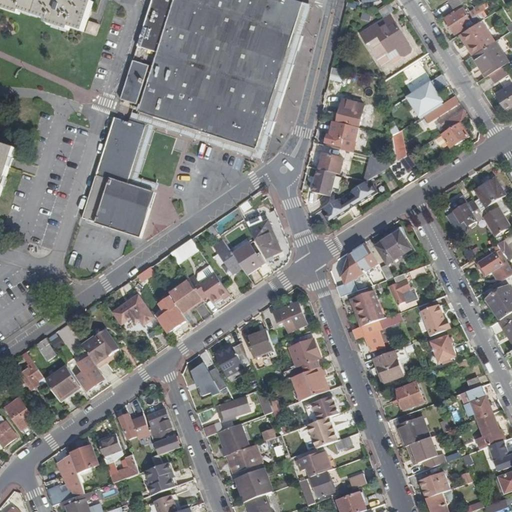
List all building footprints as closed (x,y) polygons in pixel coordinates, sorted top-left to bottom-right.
[(0,0),(0,9),(19,15),(20,12),(47,21),(46,24),(68,32),(70,28),(83,32),(92,3),(84,0),(0,0)] [(159,54),(140,113),(255,150),(302,3),(298,2),(293,0),(153,0),(139,43),(136,55),(143,57),(145,50),(159,54)] [(449,0),(454,8),(467,0),(449,0)] [(255,150),(140,113),(137,122),(130,119),(129,124),(144,129),(127,184),(154,193),(157,184),(138,179),(155,127),(261,161),(311,6),(302,3),(255,150)] [(346,8),(358,11),(360,6),(348,3),(346,8)] [(454,15),(454,13),(447,18),(445,18),(455,34),(466,28),(463,24),(468,21),(465,17),(467,16),(463,9),(460,11),(454,15)] [(390,15),(359,34),(377,61),(385,56),(389,61),(399,54),(403,56),(409,52),(409,47),(390,15)] [(96,37),(100,25),(89,22),(86,33),(96,37)] [(476,54),(493,43),(480,22),(463,33),(471,46),(476,54)] [(481,70),(486,78),(503,67),(509,63),(501,51),(495,42),(493,43),(476,54),(474,55),(483,68),(481,70)] [(476,54),(471,46),(468,48),(473,56),(474,55),(476,54)] [(483,80),(486,78),(481,70),(483,68),(474,55),(473,56),(469,58),(483,80)] [(149,67),(134,62),(121,100),(137,105),(149,67)] [(330,75),(343,78),(344,71),(332,68),(330,75)] [(433,81),(440,92),(449,87),(443,76),(433,81)] [(511,107),(511,82),(496,93),(507,110),(511,107)] [(455,97),(414,122),(416,125),(424,121),(426,125),(459,104),(455,97)] [(340,116),(339,119),(339,122),(359,127),(364,106),(344,101),(340,116)] [(442,135),(460,123),(469,118),(463,109),(440,124),(444,129),(439,132),(441,136),(442,135)] [(393,123),(399,132),(407,127),(401,117),(393,123)] [(144,129),(129,124),(114,120),(84,219),(140,237),(154,193),(127,184),(144,129)] [(424,121),(416,125),(419,130),(426,125),(424,121)] [(359,129),(334,123),(330,137),(327,136),(325,144),(342,148),(343,140),(356,143),(359,129)] [(469,137),(460,123),(442,135),(450,149),(456,145),(459,149),(469,142),(467,139),(469,137)] [(16,150),(0,144),(0,195),(11,164),(16,150)] [(336,175),(340,176),(344,160),(324,155),(320,171),(336,175)] [(396,164),(374,158),(371,168),(367,167),(363,182),(367,183),(367,182),(382,173),(390,168),(396,164)] [(390,168),(398,180),(408,174),(400,162),(396,164),(390,168)] [(320,171),(317,171),(312,194),(330,198),(336,175),(320,171)] [(501,200),(507,196),(496,179),(485,186),(476,192),(480,199),(475,202),(482,212),(501,200)] [(367,183),(325,210),(328,215),(325,217),(329,224),(351,211),(350,209),(356,206),(357,207),(378,193),(374,186),(371,188),(367,182),(367,183)] [(475,202),(474,199),(466,204),(462,198),(451,205),(462,225),(460,226),(463,231),(483,218),(480,213),(481,213),(482,212),(475,202)] [(482,212),(481,213),(496,236),(510,227),(504,216),(509,213),(501,200),(482,212)] [(251,229),(269,222),(266,217),(249,224),(251,229)] [(251,229),(267,260),(283,253),(269,221),(269,222),(251,229)] [(213,225),(208,228),(213,236),(219,233),(213,225)] [(400,231),(377,246),(388,264),(412,250),(400,231)] [(172,253),(180,264),(200,251),(192,240),(172,253)] [(234,275),(243,268),(234,255),(224,240),(214,247),(226,264),(223,266),(227,273),(231,271),(234,275)] [(511,243),(507,247),(505,242),(498,246),(502,253),(504,251),(510,261),(511,260),(511,243)] [(251,244),(234,255),(243,268),(249,277),(267,265),(261,256),(260,257),(251,244)] [(353,280),(379,264),(367,245),(350,256),(343,277),(346,283),(336,288),(340,298),(357,292),(353,280)] [(511,275),(511,270),(503,255),(499,258),(496,253),(480,263),(487,275),(501,267),(507,279),(511,275)] [(381,268),(387,280),(394,278),(387,265),(381,268)] [(151,267),(141,275),(146,281),(156,274),(151,267)] [(426,273),(424,267),(409,272),(412,279),(426,273)] [(404,274),(395,278),(398,285),(391,287),(402,311),(409,308),(407,304),(419,299),(415,290),(411,292),(404,274)] [(198,281),(193,284),(204,300),(209,297),(214,303),(229,293),(216,275),(201,286),(198,281)] [(170,295),(184,315),(205,301),(204,300),(193,284),(191,281),(170,295)] [(136,290),(140,296),(145,302),(151,298),(143,286),(136,290)] [(511,313),(511,291),(509,287),(488,301),(500,321),(511,313)] [(374,292),(355,299),(365,326),(375,323),(380,321),(377,312),(381,310),(374,292)] [(145,302),(140,296),(115,313),(123,325),(133,319),(136,323),(141,320),(145,326),(156,319),(145,302)] [(352,300),(361,327),(365,326),(355,299),(352,300)] [(299,303),(281,311),(291,334),(309,326),(299,303)] [(429,331),(432,337),(452,330),(448,321),(445,322),(440,306),(422,313),(429,331)] [(176,308),(160,319),(170,333),(186,322),(176,308)] [(511,313),(500,321),(499,322),(511,343),(511,313)] [(400,314),(384,319),(380,321),(375,323),(378,330),(403,321),(400,314)] [(375,323),(365,326),(361,327),(352,331),(356,340),(378,331),(378,330),(375,323)] [(107,331),(84,347),(96,365),(111,355),(112,356),(121,350),(107,331)] [(275,352),(273,346),(269,335),(267,331),(249,338),(257,359),(275,352)] [(59,333),(51,337),(57,350),(66,346),(59,333)] [(275,333),(269,335),(273,346),(279,344),(275,333)] [(448,337),(432,343),(439,363),(456,357),(448,337)] [(49,362),(58,355),(47,339),(38,346),(49,362)] [(294,378),(320,369),(317,361),(322,359),(315,340),(291,349),(298,368),(284,374),(287,381),(294,378)] [(242,362),(249,358),(243,343),(234,349),(234,347),(218,357),(229,377),(246,368),(242,362)] [(404,348),(406,353),(416,349),(413,344),(404,348)] [(404,348),(374,359),(377,368),(379,367),(385,383),(404,376),(398,362),(408,358),(406,353),(404,348)] [(37,385),(45,379),(27,353),(23,356),(30,366),(26,368),(28,371),(22,375),(33,392),(39,388),(37,385)] [(102,361),(104,366),(114,362),(112,356),(102,361)] [(78,379),(88,392),(105,380),(90,359),(82,364),(87,372),(78,379)] [(265,363),(253,368),(261,391),(265,389),(274,386),(265,363)] [(208,364),(194,368),(204,397),(226,389),(218,367),(210,370),(208,364)] [(427,374),(415,378),(417,383),(448,370),(447,366),(427,374)] [(294,378),(304,402),(327,393),(322,378),(327,376),(324,367),(323,367),(320,369),(294,378)] [(47,382),(61,403),(82,388),(67,368),(47,382)] [(401,400),(397,401),(401,412),(412,407),(424,403),(417,384),(397,391),(401,400)] [(471,403),(476,415),(478,420),(493,414),(482,386),(467,392),(471,403)] [(226,419),(232,416),(250,409),(245,396),(217,407),(220,414),(224,413),(226,419)] [(313,425),(314,425),(341,415),(333,397),(307,407),(313,425)] [(6,410),(21,432),(36,422),(20,400),(6,410)] [(276,401),(270,403),(274,413),(279,411),(276,401)] [(263,406),(267,415),(274,413),(270,403),(263,406)] [(476,415),(471,403),(465,406),(469,418),(476,415)] [(35,408),(44,421),(50,416),(42,404),(35,408)] [(183,448),(179,436),(171,439),(168,431),(173,429),(165,406),(147,413),(153,428),(152,429),(155,436),(153,437),(156,445),(160,456),(183,448)] [(276,420),(283,418),(289,416),(286,408),(279,411),(274,413),(276,420)] [(224,413),(220,414),(224,424),(234,420),(232,416),(226,419),(224,413)] [(500,432),(493,414),(478,420),(484,435),(476,439),(480,451),(506,441),(502,431),(500,432)] [(130,415),(121,418),(130,440),(139,436),(130,415)] [(396,419),(399,427),(410,423),(407,415),(396,419)] [(289,434),(283,418),(276,420),(282,437),(288,434),(289,434)] [(397,428),(404,447),(406,447),(412,445),(430,438),(422,418),(410,423),(399,427),(397,428)] [(441,423),(445,432),(451,430),(447,421),(441,423)] [(0,450),(3,448),(5,448),(18,438),(7,423),(0,428),(0,450)] [(227,457),(250,448),(241,425),(223,432),(228,447),(223,449),(226,457),(227,457)] [(314,425),(313,425),(289,434),(288,434),(297,458),(313,452),(308,438),(318,434),(314,425)] [(204,430),(207,438),(217,434),(218,434),(215,426),(204,430)] [(360,434),(358,428),(341,435),(343,440),(350,438),(360,434)] [(264,434),(267,442),(277,439),(274,430),(264,434)] [(156,445),(153,437),(151,432),(145,434),(149,447),(156,445)] [(228,447),(223,432),(218,434),(217,434),(223,449),(228,447)] [(105,458),(112,456),(123,452),(117,436),(99,443),(105,458)] [(430,438),(412,445),(417,461),(419,464),(424,463),(427,471),(446,463),(445,460),(443,456),(438,457),(431,437),(430,438)] [(343,440),(335,443),(339,452),(354,446),(350,438),(343,440)] [(412,445),(406,447),(412,463),(417,461),(412,445)] [(250,448),(227,457),(234,475),(264,464),(257,446),(250,448)] [(93,447),(71,455),(72,457),(78,474),(100,466),(93,447)] [(491,452),(499,473),(511,468),(511,456),(510,457),(508,454),(504,456),(501,448),(491,452)] [(445,460),(446,463),(463,457),(461,454),(445,460)] [(308,470),(312,479),(328,473),(324,464),(320,466),(316,455),(299,462),(302,472),(308,470)] [(469,455),(463,457),(466,465),(472,462),(469,455)] [(115,463),(112,456),(105,458),(114,484),(120,482),(141,474),(134,457),(127,459),(130,468),(117,473),(114,463),(115,463)] [(86,495),(78,474),(72,457),(59,465),(66,480),(69,480),(73,491),(76,499),(86,495)] [(173,473),(170,464),(146,472),(152,486),(149,487),(153,496),(176,487),(171,474),(173,473)] [(246,504),(247,504),(266,496),(274,493),(265,470),(237,480),(246,504)] [(466,485),(474,482),(470,472),(462,475),(466,485)] [(511,472),(499,478),(505,494),(511,491),(511,472)] [(335,493),(328,473),(312,479),(319,499),(335,493)] [(444,473),(437,475),(423,481),(420,482),(428,500),(443,494),(451,491),(444,473)] [(350,480),(354,490),(367,485),(363,476),(350,480)] [(308,507),(315,504),(306,481),(300,484),(308,507)] [(60,487),(48,491),(54,507),(63,504),(76,499),(73,491),(70,492),(63,494),(60,487)] [(67,508),(68,511),(102,511),(100,504),(89,508),(87,501),(91,500),(93,495),(92,493),(86,495),(76,499),(63,504),(65,509),(67,508)] [(365,511),(368,511),(361,494),(338,502),(342,511),(365,511)] [(428,500),(427,500),(431,511),(449,511),(443,494),(428,500)] [(272,511),(266,496),(247,504),(249,511),(272,511)] [(156,503),(159,511),(177,511),(172,497),(156,503)] [(155,511),(151,500),(130,507),(131,511),(155,511)] [(495,511),(508,507),(506,500),(485,508),(486,511),(495,511)]
